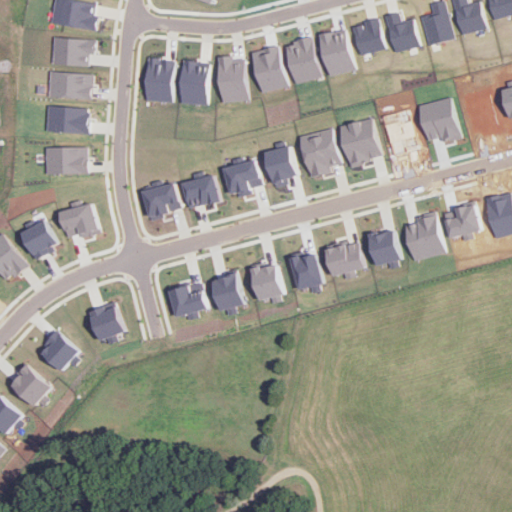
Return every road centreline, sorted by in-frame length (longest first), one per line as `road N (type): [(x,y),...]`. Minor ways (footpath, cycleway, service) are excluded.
road 1 (residential): [(0,338),(67,280),(511,161)]
road 2 (residential): [(157,333),(119,163),(136,0)]
road 3 (residential): [(335,0),(230,26),(130,20)]
